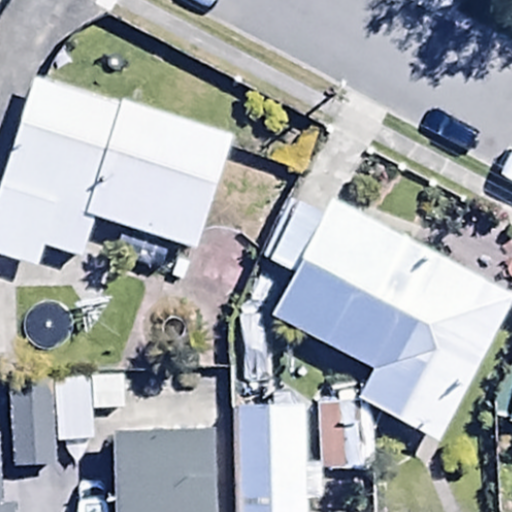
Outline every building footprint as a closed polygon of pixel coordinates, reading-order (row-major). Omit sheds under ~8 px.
[(225,138),(33,74),(0,174),(0,262),(27,272),(35,248),(75,261),(89,220),(187,252),(225,138)] [(289,271),(265,316),(365,372),(351,398),(427,440),(502,304),(317,202),(308,219),(283,205),(257,253),(289,271)] [(113,375),(2,383),(5,468),(49,467),(48,437),(83,436),(83,413),(115,412),(113,375)] [(511,380),(502,421),(511,423),(511,380)] [(302,511),(299,405),(229,406),(231,511),(302,511)] [(211,511),(208,425),(107,430),(110,511),(211,511)]
